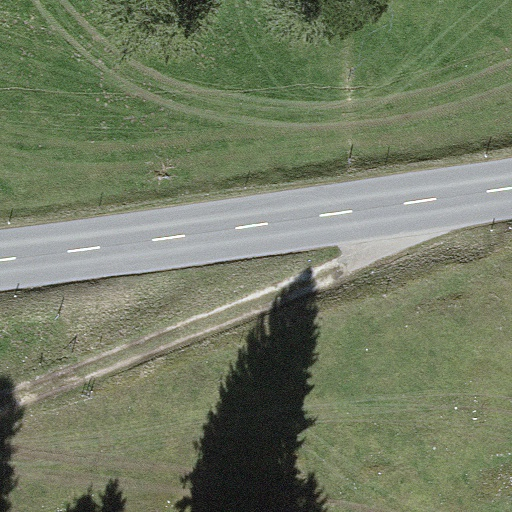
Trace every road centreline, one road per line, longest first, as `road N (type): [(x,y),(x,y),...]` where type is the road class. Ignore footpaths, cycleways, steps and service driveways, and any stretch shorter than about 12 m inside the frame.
road 1 (secondary): [(511,187),(0,258)]
road 2 (track): [(453,195),(341,264),(0,412)]
